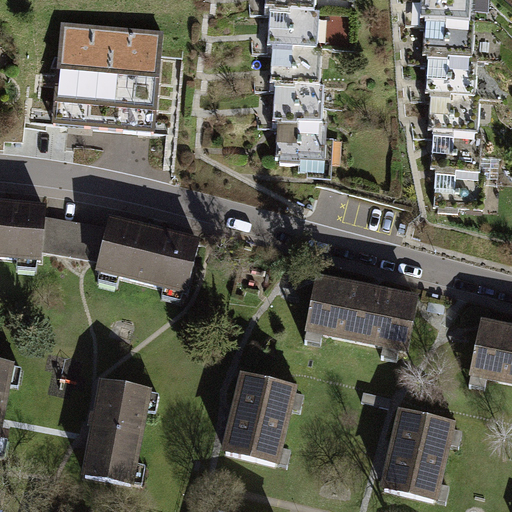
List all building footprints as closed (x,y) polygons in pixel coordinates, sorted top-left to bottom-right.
[(266,0),(266,9),(270,10),(268,47),(273,48),(271,86),(275,86),(274,124),(278,124),(276,161),(281,161),(280,166),(301,167),(301,162),(326,163),(328,126),(323,125),(325,87),(321,87),(323,50),(318,50),(320,12),(315,12),(315,0),(266,0)] [(421,0),(421,19),(425,20),(423,57),(428,57),(426,95),(430,95),(428,132),(432,132),(431,170),(435,170),(434,209),(439,209),(439,214),(458,215),(459,210),(483,211),(485,173),(481,173),(482,135),(478,135),(480,99),(475,99),(477,61),(473,61),(475,23),(470,22),(470,0),(421,0)] [(163,36),(62,26),(53,125),(154,134),(161,56),(163,36)] [(44,203),(0,198),(0,255),(37,260),(44,203)] [(196,245),(106,223),(93,274),(183,296),(196,245)] [(413,301),(312,282),(302,334),(403,353),(413,301)] [(511,333),(477,328),(468,378),(511,385),(511,333)] [(290,388),(240,376),(221,456),(272,468),(290,388)] [(144,393),(98,384),(81,479),(127,488),(144,393)] [(446,426),(399,415),(380,493),(428,504),(446,426)]
